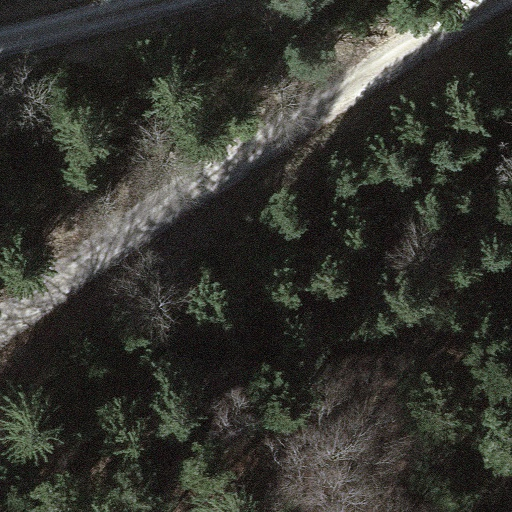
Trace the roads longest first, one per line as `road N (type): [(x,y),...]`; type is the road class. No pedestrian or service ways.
road 1 (track): [(506,0),(408,53),(138,227),(0,328)]
road 2 (track): [(0,40),(140,0)]
